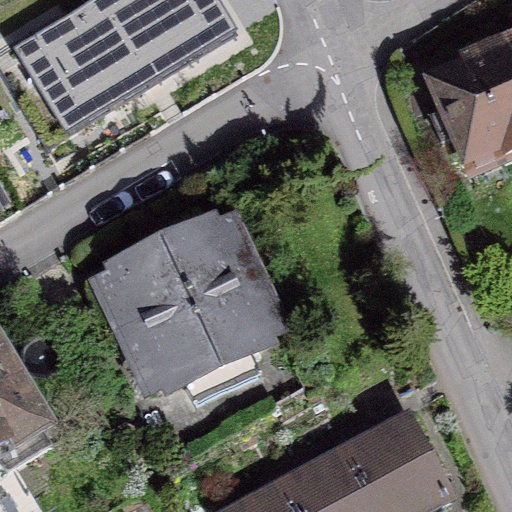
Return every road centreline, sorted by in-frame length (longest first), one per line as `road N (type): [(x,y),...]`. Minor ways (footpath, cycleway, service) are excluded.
road 1 (residential): [(330,62),(511,485)]
road 2 (residential): [(330,62),(0,255)]
road 3 (residential): [(435,0),(330,62)]
